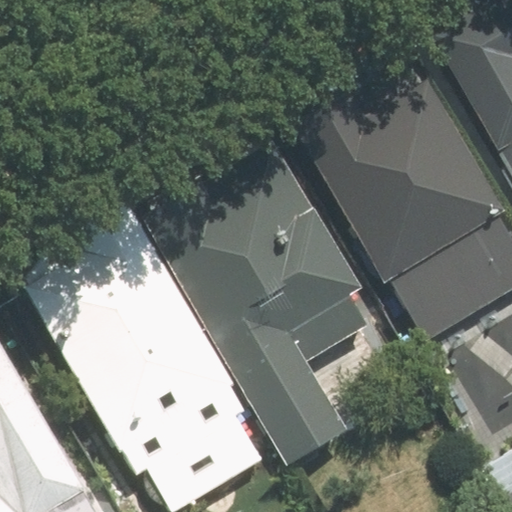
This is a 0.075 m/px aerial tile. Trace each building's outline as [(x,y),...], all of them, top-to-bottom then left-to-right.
[(511,176),(511,0),(479,0),(427,31),(511,176)] [(511,250),(405,67),(296,131),(417,339),(511,284),(511,250)] [(267,139),(141,211),(288,463),(347,430),(289,330),(356,291),(267,139)] [(130,218),(19,282),(132,476),(144,469),(165,506),(251,456),(230,419),(243,412),(130,218)] [(0,360),(0,511),(82,511),(87,509),(0,360)]
